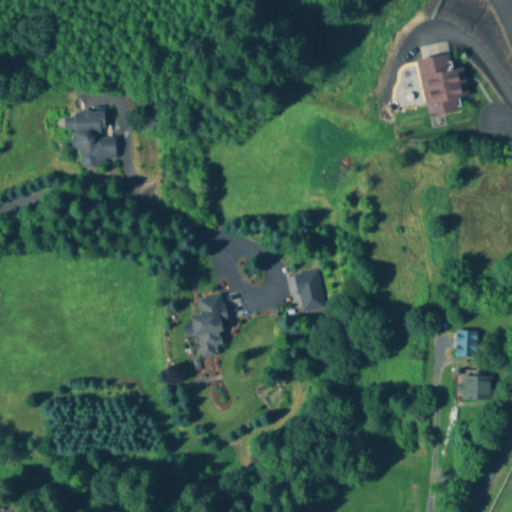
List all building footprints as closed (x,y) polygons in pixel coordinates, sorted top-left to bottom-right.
[(468,97),(463,66),(451,68),(448,54),(417,59),(427,116),(460,111),(458,99),(468,97)] [(114,137),(103,138),(102,111),(64,112),(65,130),(76,130),(77,165),(115,163),(114,137)] [(317,272),(286,277),(292,313),(323,309),(317,272)] [(200,359),(222,354),(218,332),(228,330),(220,295),(197,301),(200,315),(191,317),(200,359)] [(476,332),(455,332),(455,357),(476,357),(476,332)] [(491,375),(458,375),(458,400),(491,400),(491,375)]
